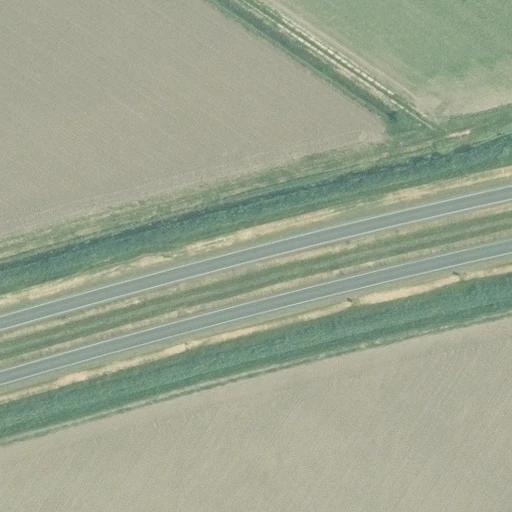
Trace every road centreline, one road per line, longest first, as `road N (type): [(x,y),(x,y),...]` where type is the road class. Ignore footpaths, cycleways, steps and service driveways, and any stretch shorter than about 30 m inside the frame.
road 1 (trunk): [(511,192),(0,325)]
road 2 (trunk): [(0,379),(511,248)]
